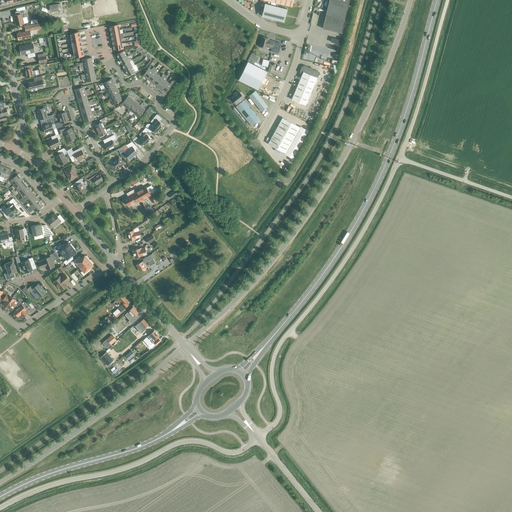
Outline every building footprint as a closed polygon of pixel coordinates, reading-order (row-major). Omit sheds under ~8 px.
[(329,0),(323,28),(342,33),(349,0),(329,0)] [(60,4),(58,4),(58,3),(49,5),(50,12),(59,10),(59,8),(61,8),(60,4)] [(262,16),(284,22),(287,9),(265,3),(262,16)] [(16,25),(24,23),(23,18),(25,17),(23,10),(15,12),(16,15),(13,16),(14,20),(15,20),(16,25)] [(17,33),(19,40),(28,38),(27,37),(31,36),(30,31),(32,30),(32,28),(39,27),(38,23),(25,26),(26,31),(17,33)] [(267,46),(272,48),(274,41),(268,40),(269,38),(262,36),(259,46),(266,48),(267,46)] [(281,43),(274,41),(272,48),(271,51),(278,53),(281,43)] [(33,44),(20,47),(22,56),(28,55),(29,58),(36,57),(33,44)] [(119,60),(127,56),(124,50),(116,54),(119,60)] [(122,65),(129,61),(127,56),(119,60),(122,65)] [(79,66),(93,63),(92,57),(82,59),(83,63),(81,63),(79,63),(79,66)] [(125,70),(132,66),(129,61),(122,65),(125,70)] [(239,79),(258,89),(267,71),(248,61),(239,79)] [(36,70),(32,71),(32,69),(34,69),(33,66),(26,67),(26,69),(25,70),(24,70),(25,74),(26,74),(27,77),(36,75),(36,73),(36,70)] [(132,66),(125,70),(128,76),(135,72),(132,66)] [(306,67),(304,66),(302,67),(300,71),(301,73),(302,74),(291,99),(305,105),(319,73),(306,67)] [(147,79),(156,68),(154,67),(152,68),(153,69),(152,70),(149,68),(142,76),(147,79)] [(152,83),(158,75),(155,72),(155,71),(156,71),(158,70),(156,68),(147,79),(152,83)] [(81,77),(95,74),(94,69),(84,70),(85,74),(84,75),(83,74),(81,74),(81,77)] [(156,86),(165,75),(163,73),(161,75),(162,76),(161,77),(158,75),(152,83),(156,86)] [(161,90),(167,82),(164,79),(164,78),(165,78),(167,76),(165,75),(156,86),(161,90)] [(28,82),(30,90),(44,87),(41,76),(36,78),(36,80),(28,82)] [(105,88),(114,84),(111,78),(103,83),(103,82),(99,84),(100,86),(103,84),(105,88)] [(167,82),(161,90),(165,93),(174,82),(172,80),(170,82),(171,83),(170,84),(167,82)] [(108,94),(117,89),(114,84),(105,88),(102,89),(103,91),(106,90),(108,93),(108,94)] [(76,95),(89,91),(89,88),(86,89),(86,90),(85,90),(84,86),(74,89),(76,95)] [(111,99),(120,95),(117,89),(108,94),(108,93),(105,95),(106,97),(109,95),(110,98),(111,99)] [(78,100),(87,97),(86,93),(87,93),(88,94),(90,93),(89,91),(76,95),(78,100)] [(231,98),(236,104),(244,98),(239,91),(231,98)] [(249,96),(262,111),(268,106),(255,91),(249,96)] [(111,99),(110,98),(108,100),(109,102),(111,101),(114,105),(122,100),(120,95),(111,99)] [(127,108),(134,100),(128,96),(122,103),(121,103),(119,106),(121,107),(123,104),(127,108)] [(79,106),(93,102),(92,99),(90,100),(90,101),(88,101),(87,97),(78,100),(79,106)] [(133,113),(139,105),(134,100),(127,108),(129,109),(127,112),(129,113),(131,111),(133,113)] [(236,106),(251,126),(259,120),(244,100),(236,106)] [(81,111),(90,108),(89,104),(91,104),(91,105),(93,104),(93,102),(79,106),(81,111)] [(46,121),(53,119),(54,114),(47,116),(46,111),(49,110),(47,105),(43,106),(44,108),(37,110),(40,119),(45,118),(46,121)] [(139,105),(133,113),(131,115),(133,117),(135,114),(139,117),(145,109),(139,105)] [(82,117),(96,113),(95,110),(93,111),(93,112),(92,112),(90,108),(81,111),(82,117)] [(58,122),(59,126),(62,125),(61,123),(68,121),(65,112),(58,114),(60,122),(58,122)] [(96,113),(82,117),(84,122),(94,119),(93,115),(94,115),(94,116),(96,115),(96,113)] [(151,121),(159,129),(160,128),(161,129),(163,127),(162,126),(163,124),(159,121),(161,118),(157,114),(151,121)] [(97,131),(105,127),(102,122),(107,120),(105,117),(100,120),(101,122),(94,126),(97,131)] [(300,126),(300,127),(282,117),(268,143),(285,153),(285,154),(293,158),(308,130),(300,126)] [(53,119),(46,121),(48,124),(42,126),(45,133),(54,129),(52,124),(55,123),(53,119)] [(156,133),(159,129),(151,121),(150,121),(152,123),(151,125),(150,124),(149,124),(148,124),(147,124),(145,126),(146,126),(145,128),(149,132),(151,130),(156,133)] [(105,127),(97,131),(100,136),(106,133),(107,135),(113,132),(112,130),(109,131),(107,129),(106,130),(105,127)] [(64,131),(68,141),(76,138),(71,128),(64,131)] [(147,134),(149,132),(145,128),(142,132),(144,133),(141,136),(147,143),(151,139),(147,134)] [(48,142),(52,148),(58,145),(58,144),(60,143),(58,140),(61,139),(59,134),(51,137),(53,140),(48,142)] [(104,144),(107,150),(115,146),(112,140),(114,139),(112,136),(106,139),(107,142),(104,144)] [(142,147),(147,143),(141,136),(138,139),(136,137),(132,140),(136,145),(139,142),(142,147)] [(125,153),(130,159),(137,152),(135,150),(137,147),(132,141),(129,143),(130,144),(127,146),(130,149),(125,153)] [(55,156),(60,165),(68,162),(63,153),(66,151),(64,147),(58,151),(59,154),(55,156)] [(82,150),(80,151),(78,149),(68,154),(70,157),(75,154),(78,160),(85,157),(82,150)] [(109,164),(115,171),(124,164),(119,157),(109,164)] [(64,170),(70,180),(77,176),(72,166),(64,170)] [(6,167),(1,180),(3,181),(5,177),(8,179),(11,169),(6,167)] [(99,174),(97,175),(95,170),(86,176),(89,181),(93,178),(97,184),(103,179),(99,174)] [(14,185),(22,179),(18,174),(10,180),(14,185)] [(144,175),(129,183),(128,182),(127,183),(130,187),(145,178),(144,175)] [(74,187),(80,195),(86,191),(82,184),(84,183),(81,178),(76,182),(78,185),(74,187)] [(17,189),(25,183),(22,179),(14,185),(17,189)] [(21,194),(29,187),(25,183),(17,189),(21,194)] [(152,197),(150,193),(155,190),(151,184),(136,192),(134,189),(128,192),(130,196),(124,199),(128,206),(139,199),(141,204),(143,203),(148,213),(158,207),(155,203),(159,200),(156,195),(152,197)] [(21,201),(32,192),(29,187),(21,194),(23,196),(20,199),(21,201)] [(28,203),(36,196),(32,192),(21,201),(23,203),(26,200),(28,203)] [(28,210),(40,201),(36,196),(28,203),(30,205),(26,209),(28,210)] [(9,206),(15,214),(19,210),(15,205),(17,203),(13,198),(9,202),(11,204),(9,206)] [(40,201),(28,210),(29,212),(33,209),(35,211),(33,213),(34,215),(38,212),(37,211),(43,205),(40,201)] [(15,214),(9,206),(7,208),(4,205),(0,209),(4,214),(6,212),(11,217),(15,214)] [(60,214),(57,216),(55,213),(52,215),(53,216),(48,220),(53,227),(60,222),(61,223),(65,220),(60,214)] [(127,232),(129,240),(140,237),(138,228),(142,225),(140,222),(133,227),(134,230),(127,232)] [(46,225),(39,226),(39,224),(31,226),(33,235),(43,233),(43,236),(53,234),(46,225)] [(27,231),(23,232),(22,229),(16,230),(17,239),(24,238),(25,241),(28,240),(27,231)] [(8,233),(4,234),(4,232),(0,233),(0,234),(2,243),(5,242),(6,246),(13,245),(12,238),(9,239),(8,233)] [(146,239),(149,243),(155,239),(152,235),(146,239)] [(63,254),(73,246),(71,243),(70,244),(68,242),(65,244),(64,243),(61,245),(60,243),(54,247),(57,251),(59,249),(63,254)] [(73,246),(63,254),(67,259),(64,262),(66,264),(73,259),(71,256),(76,252),(74,249),(75,249),(73,246)] [(134,257),(146,254),(145,247),(142,248),(141,247),(132,250),(134,257)] [(45,267),(46,270),(55,266),(53,261),(56,258),(52,254),(49,255),(50,256),(42,259),(43,260),(38,262),(41,269),(45,267)] [(80,267),(90,259),(86,255),(85,256),(85,255),(79,260),(77,258),(72,262),(74,264),(76,262),(80,267)] [(153,258),(151,259),(149,255),(147,256),(147,257),(143,259),(145,262),(149,260),(149,261),(148,262),(150,266),(155,263),(153,258)] [(25,271),(25,272),(33,270),(30,263),(34,262),(32,257),(25,260),(25,261),(21,262),(23,268),(24,271),(25,271)] [(90,259),(80,267),(83,270),(80,272),(83,276),(84,275),(85,276),(88,273),(88,272),(87,270),(93,265),(92,264),(93,264),(90,259)] [(5,263),(9,274),(17,272),(13,261),(5,263)] [(148,264),(146,265),(144,261),(142,262),(136,265),(140,271),(143,269),(143,270),(146,269),(145,268),(149,266),(148,264)] [(65,283),(69,279),(65,274),(61,278),(60,276),(54,281),(61,290),(67,285),(65,283)] [(45,292),(41,287),(42,287),(39,283),(34,287),(32,285),(27,289),(29,292),(32,289),(39,297),(45,292)] [(6,306),(12,298),(9,296),(8,296),(7,295),(8,293),(3,290),(2,291),(0,295),(0,301),(1,302),(3,304),(3,303),(6,306)] [(128,305),(126,302),(127,301),(122,295),(115,301),(116,303),(118,302),(121,305),(118,308),(121,311),(128,305)] [(14,311),(19,306),(16,303),(17,302),(15,301),(15,300),(12,298),(6,306),(9,308),(9,309),(11,310),(12,310),(13,312),(14,311)] [(14,311),(18,316),(19,316),(21,318),(23,316),(23,317),(28,313),(25,310),(26,309),(22,304),(19,306),(14,311)] [(138,313),(133,307),(128,311),(129,311),(125,314),(129,320),(131,323),(139,316),(136,314),(138,313)] [(137,324),(143,330),(149,324),(143,318),(137,324)] [(159,335),(154,329),(143,339),(148,345),(159,335)] [(117,338),(113,333),(104,342),(108,346),(117,338)] [(110,369),(116,376),(121,372),(114,365),(110,369)]
